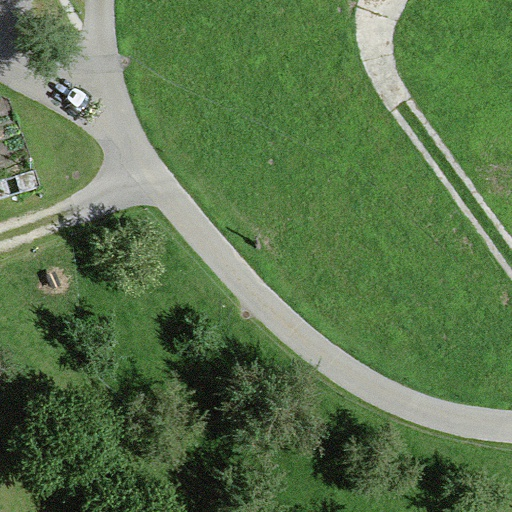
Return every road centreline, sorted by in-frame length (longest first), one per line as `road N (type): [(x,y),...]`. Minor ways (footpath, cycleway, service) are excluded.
road 1 (unclassified): [(111,0),(108,46),(133,147),(197,238),(289,339),(371,397),(464,429),(511,433)]
road 2 (track): [(391,0),(374,51),(398,105),(511,268)]
road 3 (track): [(133,147),(44,83),(0,71)]
